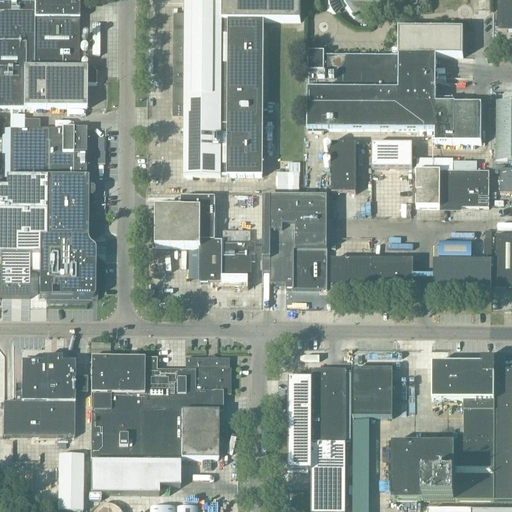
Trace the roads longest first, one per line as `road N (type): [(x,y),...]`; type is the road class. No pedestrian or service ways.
road 1 (unclassified): [(124,330),(126,0)]
road 2 (unclassified): [(257,330),(490,332)]
road 3 (unclassified): [(258,511),(257,330)]
road 4 (unclassified): [(124,330),(257,330)]
road 5 (unclassified): [(0,328),(124,330)]
